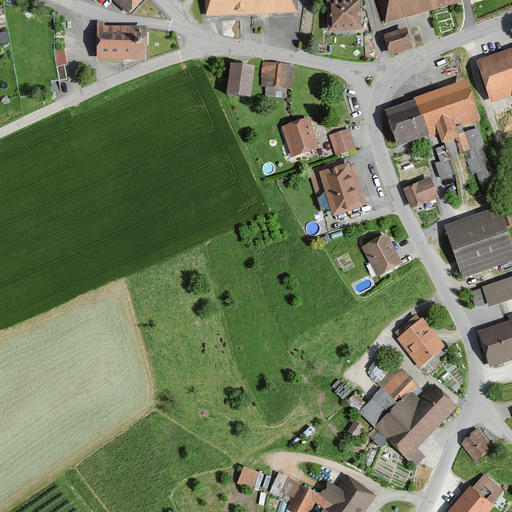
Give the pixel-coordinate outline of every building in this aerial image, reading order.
[(114,0),(131,16),(147,0),(114,0)] [(302,0),(206,0),(208,18),(303,13),(302,0)] [(381,0),(388,23),(463,3),(462,0),(381,0)] [(329,33),(359,31),(358,3),(328,4),(329,33)] [(98,61),(150,61),(150,28),(98,28),(98,61)] [(392,55),(414,49),(408,29),(386,35),(392,55)] [(511,49),(478,61),(492,104),(511,97),(511,49)] [(260,67),(233,64),(229,96),(256,99),(260,67)] [(297,66),(265,64),(263,88),(295,91),(297,66)] [(464,127),(482,121),(469,81),(384,109),(397,149),(440,135),(444,145),(468,137),(464,127)] [(295,161),(323,151),(311,117),(283,126),(295,161)] [(358,147),(352,129),(331,135),(336,154),(358,147)] [(435,148),(442,177),(453,175),(446,145),(435,148)] [(336,219),(366,208),(350,162),(320,172),(322,178),(314,181),(320,196),(327,193),(336,219)] [(437,199),(430,181),(405,191),(412,209),(437,199)] [(464,277),(511,260),(511,254),(497,210),(447,227),(464,277)] [(380,278),(405,265),(388,233),(363,246),(380,278)] [(511,280),(472,294),(476,306),(489,301),(490,306),(511,298),(511,280)] [(421,313),(395,333),(422,368),(448,348),(421,313)] [(491,367),(511,359),(511,316),(511,317),(511,324),(480,335),(491,367)] [(386,375),(393,364),(379,354),(371,366),(386,375)] [(411,398),(423,386),(410,373),(389,392),(399,403),(408,394),(411,398)] [(342,378),(333,386),(343,397),(352,389),(342,378)] [(407,459),(461,409),(439,386),(418,405),(411,398),(408,394),(399,403),(389,392),(386,388),(361,411),(407,459)] [(495,445),(480,426),(462,440),(477,459),(495,445)] [(243,464),(239,482),(256,487),(261,468),(243,464)] [(282,470),(272,489),(295,500),(289,511),(313,511),(315,510),(317,511),(370,511),(380,497),(351,476),(345,486),(333,479),(328,484),(322,482),(318,489),(282,470)] [(492,511),(496,508),(494,506),(506,491),(485,474),(475,486),(473,484),(450,511),(492,511)]
